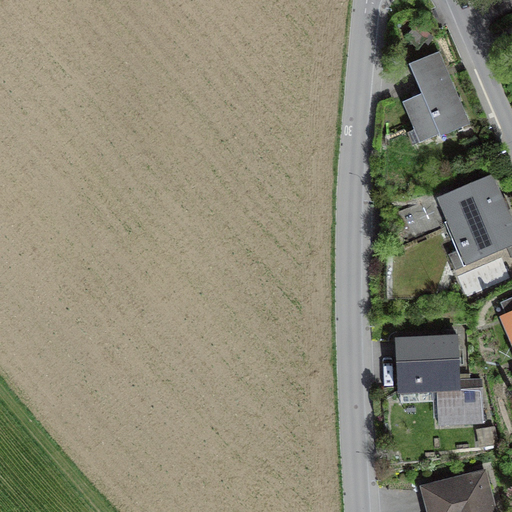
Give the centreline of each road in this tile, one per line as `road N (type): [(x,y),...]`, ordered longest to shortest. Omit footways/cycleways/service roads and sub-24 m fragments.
road 1 (residential): [(368,0),(350,195),(362,511)]
road 2 (residential): [(463,19),(511,136)]
